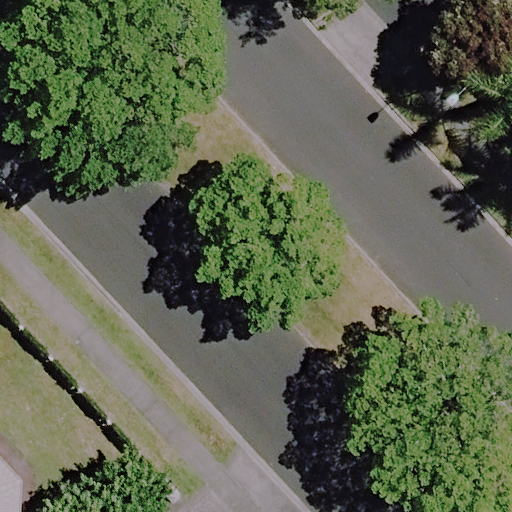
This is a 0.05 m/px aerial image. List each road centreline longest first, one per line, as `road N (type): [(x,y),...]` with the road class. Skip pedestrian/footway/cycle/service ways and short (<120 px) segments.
road 1 (residential): [(380,511),(0,92)]
road 2 (residential): [(187,0),(511,347)]
